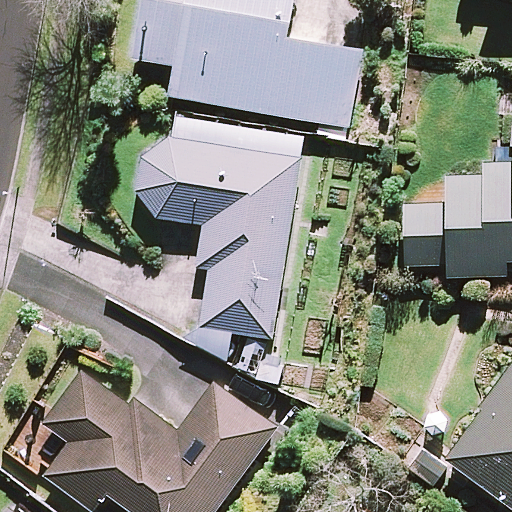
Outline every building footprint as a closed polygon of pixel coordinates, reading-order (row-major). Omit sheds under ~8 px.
[(294,0),(147,0),(137,42),(182,54),(175,84),(344,127),(364,48),(288,28),(294,0)] [(150,147),(143,181),(156,206),(208,217),(199,258),(215,261),(203,321),(274,335),(311,158),(168,128),(150,147)] [(511,161),(457,158),(455,196),(411,193),(408,252),(511,257),(511,161)] [(181,428),(90,360),(51,413),(75,431),(49,466),(98,503),(111,484),(141,507),(137,511),(214,511),(281,422),(220,376),(181,428)] [(511,368),(452,446),(511,492),(511,368)] [(43,439),(55,423),(33,406),(10,437),(41,460),(52,446),(43,439)] [(24,511),(13,503),(6,511),(24,511)]
